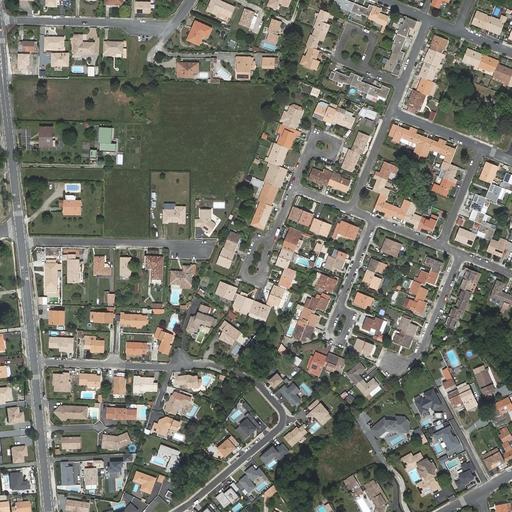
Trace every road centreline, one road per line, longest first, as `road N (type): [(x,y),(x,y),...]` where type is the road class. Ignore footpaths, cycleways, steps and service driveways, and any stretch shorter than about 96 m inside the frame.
road 1 (residential): [(178,511),(283,421),(249,377),(211,367)]
road 2 (residential): [(192,0),(174,25),(0,20)]
road 3 (residential): [(21,240),(193,250)]
road 4 (tertiary): [(0,54),(19,223)]
road 5 (tertiary): [(34,361),(48,511)]
road 6 (residential): [(461,254),(418,358),(390,366)]
road 7 (residential): [(34,361),(173,367)]
road 8 (tertiary): [(21,240),(34,361)]
